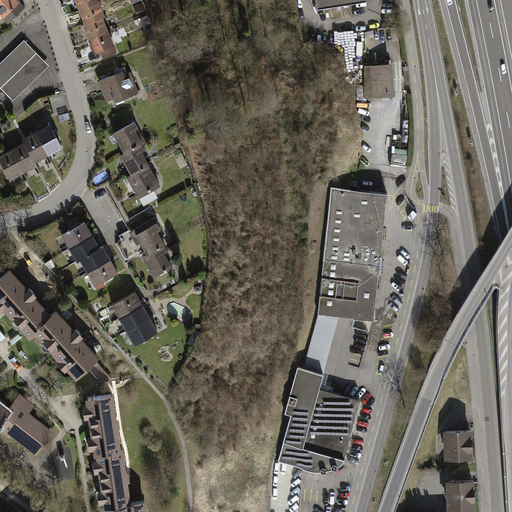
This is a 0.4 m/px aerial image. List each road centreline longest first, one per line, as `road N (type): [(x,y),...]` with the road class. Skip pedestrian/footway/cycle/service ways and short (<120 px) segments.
road 1 (secondary): [(428,39),(431,235),(361,511)]
road 2 (primary): [(428,39),(475,282),(496,511)]
road 3 (secondary): [(387,511),(444,358),(511,239)]
road 4 (residential): [(0,223),(58,200),(83,153),(45,0)]
road 5 (track): [(220,0),(238,60),(279,117),(297,190),(296,240)]
road 6 (motorway): [(450,0),(489,159),(511,215)]
road 7 (motorway): [(481,0),(511,163)]
